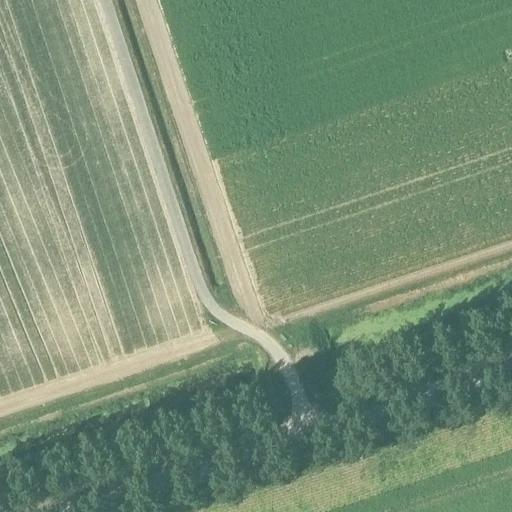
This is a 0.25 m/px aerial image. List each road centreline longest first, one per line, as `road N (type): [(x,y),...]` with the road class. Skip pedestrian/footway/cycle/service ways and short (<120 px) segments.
road 1 (unclassified): [(102,0),(200,293),(211,310),(277,354),(309,435)]
road 2 (unclassified): [(68,511),(309,435)]
road 3 (unclassified): [(309,435),(511,368)]
